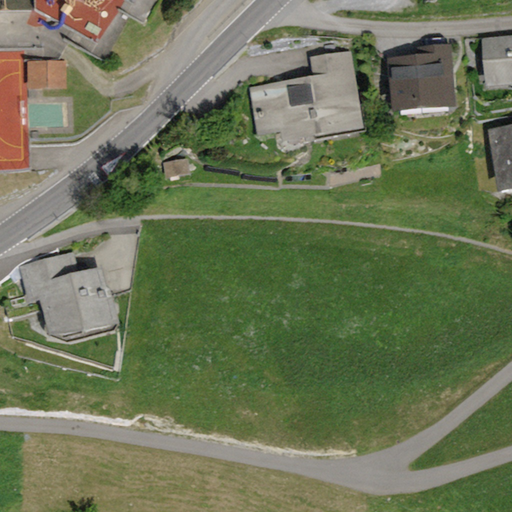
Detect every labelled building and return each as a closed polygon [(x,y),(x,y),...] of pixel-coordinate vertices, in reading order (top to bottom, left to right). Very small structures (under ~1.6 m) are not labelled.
[(124,0),(35,0),(35,10),(81,16),(78,37),(93,39),(92,49),(118,52),(124,0)] [(511,38),(482,42),(487,88),(511,84),(511,38)] [(385,119),(447,110),(437,45),(375,54),(385,119)] [(368,134),(355,53),(310,60),(313,85),(255,94),(264,150),(368,134)] [(29,85),(68,85),(68,56),(29,56),(29,85)] [(511,127),(487,132),(498,195),(511,192),(511,127)] [(69,256),(24,267),(33,305),(41,303),(49,338),(112,323),(99,272),(74,278),(69,256)]
